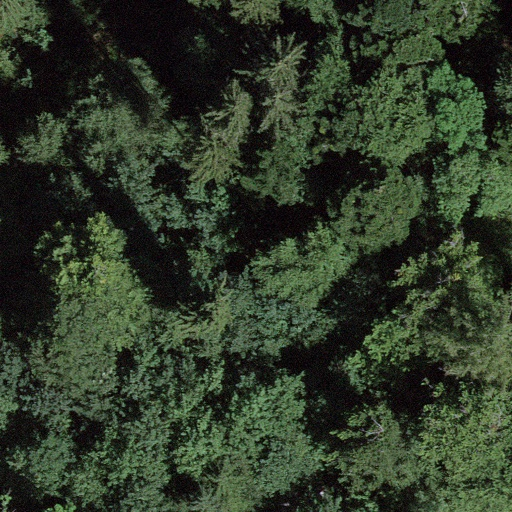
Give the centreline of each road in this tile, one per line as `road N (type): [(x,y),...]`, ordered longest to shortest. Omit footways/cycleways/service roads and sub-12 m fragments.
road 1 (track): [(292,511),(447,360),(511,248)]
road 2 (track): [(511,442),(361,511)]
